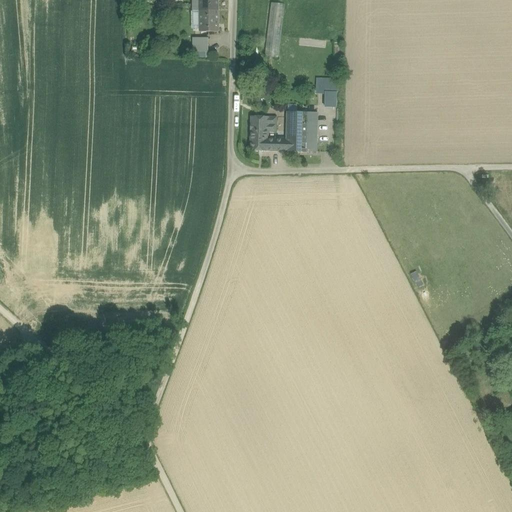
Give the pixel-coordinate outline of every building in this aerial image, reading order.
[(192,0),(192,11),(200,11),(200,0),(192,0)] [(200,0),(200,11),(217,12),(217,0),(200,0)] [(265,57),(278,58),(285,5),(271,3),(265,57)] [(201,33),(200,11),(192,11),(193,33),(201,33)] [(201,33),(218,32),(217,12),(200,11),(201,33)] [(208,39),(193,39),(193,53),(208,53),(208,39)] [(337,80),(316,80),(316,90),(337,90),(337,80)] [(287,145),(286,153),(306,153),(307,122),(307,113),(287,112),(287,145)] [(250,138),(269,139),(269,135),(269,117),(251,117),(250,138)] [(318,122),(307,122),(306,153),(317,153),(318,122)] [(250,138),(250,151),(268,152),(269,142),(269,139),(250,138)] [(283,143),(269,142),(268,152),(286,153),(287,145),(283,145),(283,143)]
